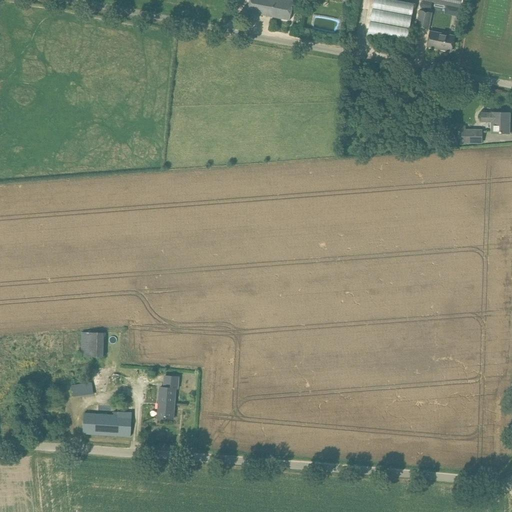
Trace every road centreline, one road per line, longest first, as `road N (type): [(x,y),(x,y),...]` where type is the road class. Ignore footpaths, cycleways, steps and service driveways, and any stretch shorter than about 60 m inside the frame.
road 1 (unclassified): [(511,482),(0,446)]
road 2 (unclassified): [(511,85),(97,0)]
